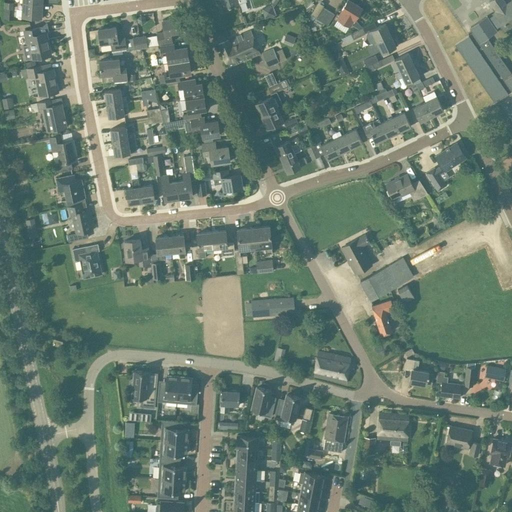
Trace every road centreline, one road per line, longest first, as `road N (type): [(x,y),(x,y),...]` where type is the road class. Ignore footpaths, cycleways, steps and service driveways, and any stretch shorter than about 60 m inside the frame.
road 1 (residential): [(115,219),(74,12),(165,0)]
road 2 (residential): [(376,386),(276,196)]
road 3 (residential): [(276,196),(191,0)]
road 4 (secondary): [(44,435),(0,229)]
road 5 (residential): [(276,196),(362,169),(468,119)]
road 6 (residential): [(87,427),(88,383),(105,358),(209,361)]
road 7 (residential): [(209,361),(356,395),(376,386)]
road 8 (residential): [(115,219),(247,208),(276,196)]
road 9 (residential): [(209,361),(200,511)]
road 10 (residential): [(511,417),(408,402),(376,386)]
road 11 (residential): [(468,119),(409,0)]
